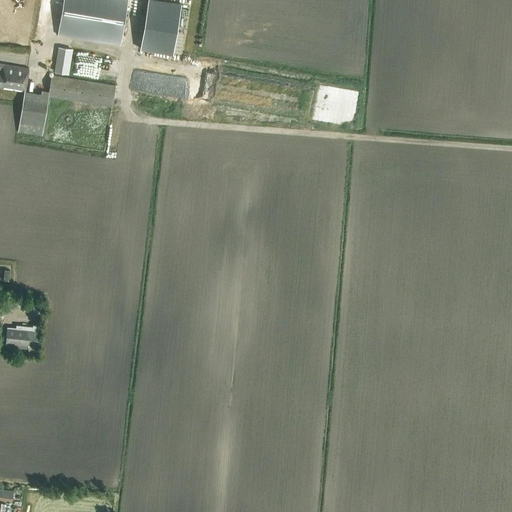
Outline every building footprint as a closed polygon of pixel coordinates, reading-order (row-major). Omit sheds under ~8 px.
[(63,0),(58,35),(120,45),(127,0),(63,0)] [(163,0),(147,0),(140,49),(173,54),(181,3),(163,0)] [(49,92),(25,88),(29,68),(0,63),(0,86),(1,87),(1,88),(24,92),(17,132),(42,136),(49,96),(112,106),(115,85),(67,77),(71,49),(59,47),(55,75),(52,75),(49,92)] [(29,346),(38,347),(39,325),(32,325),(32,327),(15,325),(15,328),(6,327),(5,344),(29,346)] [(37,356),(38,347),(29,346),(28,355),(37,356)] [(0,499),(12,501),(14,491),(0,489),(0,499)]
